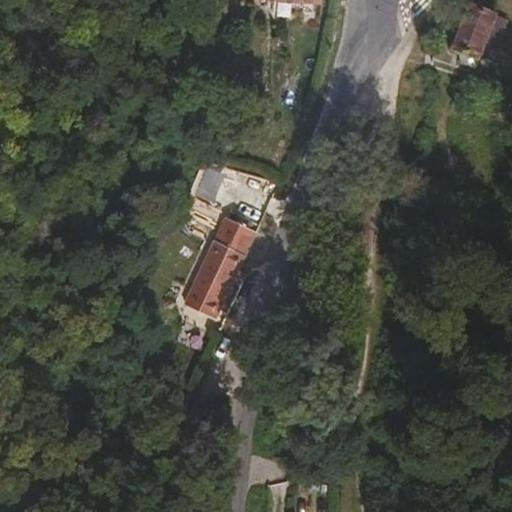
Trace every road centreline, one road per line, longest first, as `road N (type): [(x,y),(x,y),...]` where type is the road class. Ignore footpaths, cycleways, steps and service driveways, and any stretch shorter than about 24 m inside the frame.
road 1 (tertiary): [(235,511),(258,340),(282,256),(331,134),(381,39)]
road 2 (track): [(258,340),(228,352),(150,511)]
